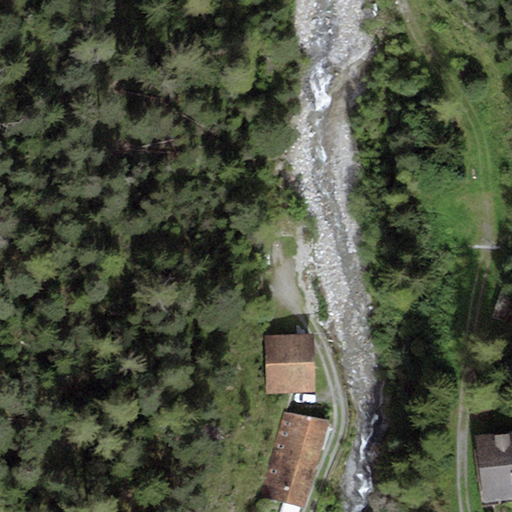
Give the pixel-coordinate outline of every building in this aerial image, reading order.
[(511,293),(501,289),(490,317),(511,325),(511,293)] [(267,393),(313,391),(310,333),(265,335),(267,393)] [(492,405),(475,407),(477,426),(494,424),(492,405)] [(262,494),(301,506),(329,421),(285,413),(262,494)] [(511,430),(475,434),(483,503),(511,499),(511,430)]
